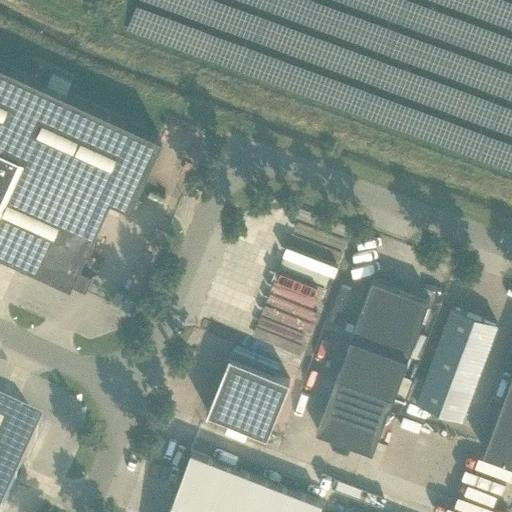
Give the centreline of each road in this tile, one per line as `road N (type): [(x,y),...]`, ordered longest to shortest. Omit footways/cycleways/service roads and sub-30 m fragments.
road 1 (unclassified): [(511,250),(235,149),(135,391)]
road 2 (unclassified): [(135,391),(0,330)]
road 3 (unclassified): [(135,391),(86,511)]
